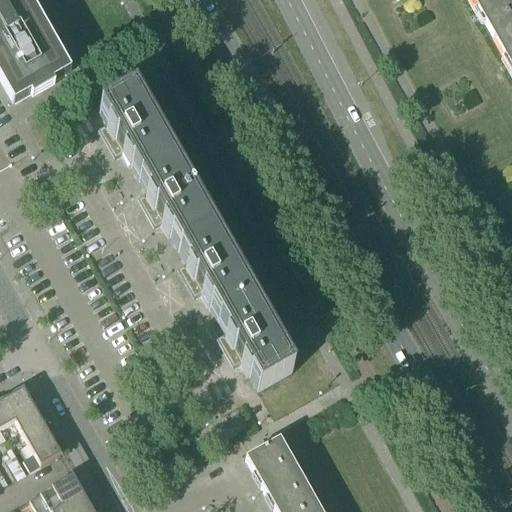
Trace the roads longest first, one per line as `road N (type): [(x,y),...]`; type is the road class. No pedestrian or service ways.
road 1 (secondary): [(193,0),(379,307),(491,511)]
road 2 (secondary): [(511,398),(292,0)]
road 3 (residential): [(129,511),(35,349)]
